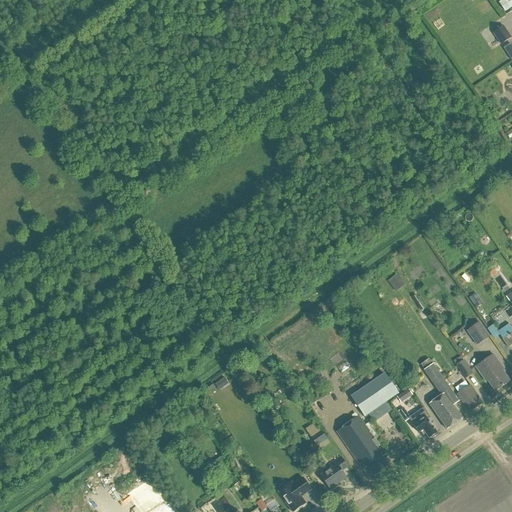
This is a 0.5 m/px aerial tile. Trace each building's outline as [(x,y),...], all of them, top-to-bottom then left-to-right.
[(511,6),(511,0),(505,0),(499,4),(504,12),(511,6)] [(493,33),(501,45),(511,38),(503,27),(493,33)] [(428,240),(434,249),(440,245),(434,235),(428,240)] [(404,286),(396,276),(386,283),(394,293),(404,286)] [(475,294),(469,298),(476,308),(482,304),(475,294)] [(497,323),(500,321),(498,317),(502,314),(497,306),(489,312),(497,323)] [(489,337),(479,323),(467,331),(477,346),(489,337)] [(503,340),(508,336),(503,328),(497,332),(503,340)] [(511,333),(508,336),(503,340),(508,348),(511,345),(511,333)] [(493,355),(475,367),(485,382),(487,381),(495,392),(509,382),(502,371),(503,370),(493,355)] [(446,430),(462,419),(452,406),(458,402),(428,358),(419,364),(440,394),(428,403),(446,430)] [(463,361),(455,366),(465,381),(473,375),(463,361)] [(348,393),(364,417),(397,394),(381,370),(348,393)] [(224,378),(215,385),(219,391),(229,384),(224,378)] [(456,395),(467,410),(470,408),(471,411),(479,405),(477,402),(480,400),(470,386),(456,395)] [(409,390),(397,398),(401,404),(413,397),(409,390)] [(401,406),(396,409),(402,417),(406,414),(401,406)] [(408,419),(413,426),(418,434),(420,433),(424,438),(426,436),(428,439),(429,438),(431,439),(435,436),(435,434),(436,433),(426,418),(427,417),(422,409),(408,419)] [(359,417),(336,432),(362,470),(366,467),(373,477),(387,467),(381,457),(382,457),(376,448),(379,446),(359,417)] [(370,434),(377,429),(369,418),(362,422),(370,434)] [(312,441),(316,447),(326,440),(322,434),(312,441)] [(320,475),(330,489),(347,478),(342,471),(348,467),(340,456),(328,464),(331,467),(320,475)] [(219,470),(214,462),(208,466),(213,474),(219,470)] [(140,480),(148,472),(143,467),(135,475),(140,480)] [(292,511),(305,504),(300,497),(310,490),(301,478),(292,485),(290,483),(277,492),(290,511),(292,511)] [(147,494),(155,489),(152,485),(145,489),(147,494)] [(262,499),(256,503),(261,511),(267,507),(262,499)]
